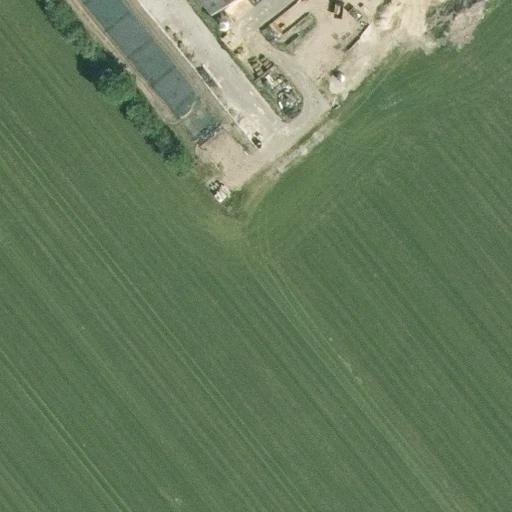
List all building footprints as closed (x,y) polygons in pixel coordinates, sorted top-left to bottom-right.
[(148,0),(162,24),(187,10),(181,0),(148,0)] [(202,0),(212,11),(225,0),(202,0)] [(381,0),(388,9),(400,0),(381,0)] [(299,2),(271,24),(279,34),(307,12),(299,2)] [(133,8),(118,15),(124,29),(139,23),(133,8)] [(279,117),(234,61),(233,62),(208,31),(187,48),(234,106),(239,102),(262,131),(279,117)] [(217,142),(210,132),(225,122),(202,88),(178,105),(208,148),(217,142)]
